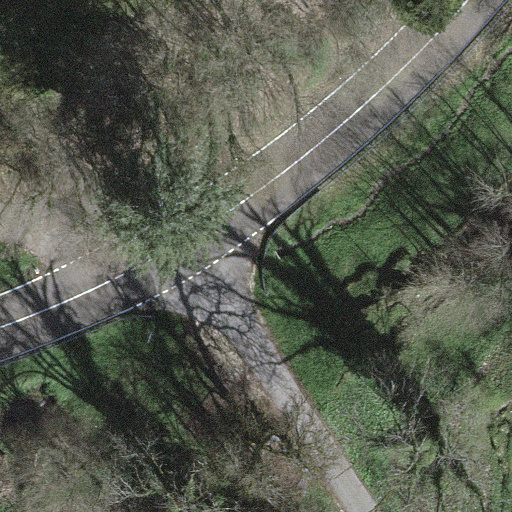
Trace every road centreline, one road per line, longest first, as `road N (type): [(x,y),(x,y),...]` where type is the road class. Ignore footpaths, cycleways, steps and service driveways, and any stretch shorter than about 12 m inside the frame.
road 1 (secondary): [(465,0),(350,115),(183,242),(0,326)]
road 2 (track): [(363,511),(183,242)]
road 3 (track): [(0,217),(183,242)]
